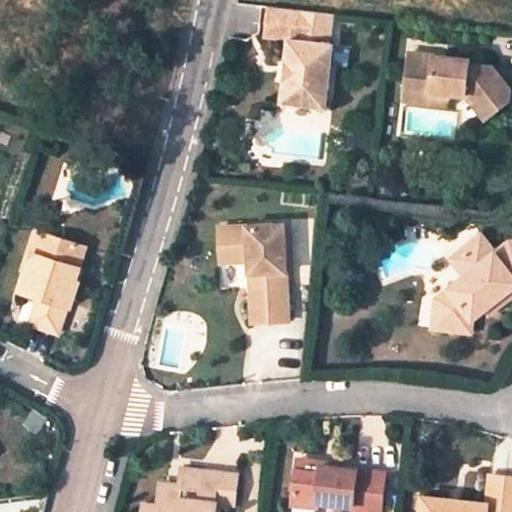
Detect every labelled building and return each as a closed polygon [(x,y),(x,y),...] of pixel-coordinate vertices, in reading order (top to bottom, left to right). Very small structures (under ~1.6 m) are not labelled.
[(296,36),(299,6),(267,3),(264,33),(287,35),(296,36)] [(331,10),(299,6),(296,36),(287,35),(281,99),(326,103),(333,38),(328,38),(331,10)] [(410,47),(406,85),(452,91),(467,93),(488,119),(510,100),(511,86),(495,60),(471,57),(472,52),(454,50),(454,55),(437,53),(437,50),(410,47)] [(450,106),(452,91),(406,85),(405,100),(450,106)] [(56,133),(61,120),(50,116),(45,129),(56,133)] [(27,261),(32,262),(39,243),(49,246),(55,225),(40,220),(27,261)] [(290,221),(221,221),(220,257),(249,257),(249,319),(288,319),(290,221)] [(89,235),(55,225),(49,246),(39,243),(32,262),(26,283),(42,288),(33,314),(61,322),(89,235)] [(503,301),(511,294),(511,242),(505,242),(489,255),(476,237),(460,249),(473,267),(462,276),(428,301),(425,330),(464,335),(466,320),(477,312),(499,296),(503,301)] [(448,258),(462,276),(473,267),(460,249),(448,258)] [(499,296),(477,312),(482,318),(503,301),(499,296)] [(295,458),(293,471),(318,474),(319,464),(319,461),(295,458)] [(293,471),(290,505),(316,508),(317,501),(354,505),(352,511),(377,511),(382,471),(319,464),(318,474),(293,471)] [(181,467),(179,482),(178,495),(159,492),(157,504),(140,502),(138,511),(211,511),(213,502),(232,504),(235,473),(181,467)] [(419,511),(511,511),(511,476),(491,474),(488,500),(422,493),(419,511)] [(178,495),(179,482),(161,479),(159,492),(178,495)]
